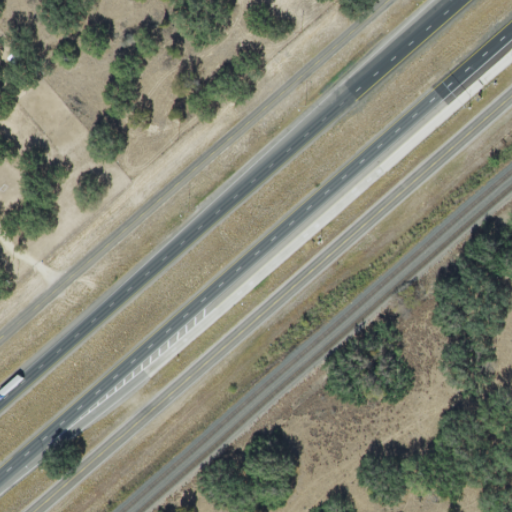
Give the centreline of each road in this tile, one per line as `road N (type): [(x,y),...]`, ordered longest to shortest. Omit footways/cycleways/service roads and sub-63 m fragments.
road 1 (motorway): [(0,476),(511,28)]
road 2 (tertiary): [(32,511),(511,94)]
road 3 (motorway): [(459,0),(0,403)]
road 4 (tertiary): [(0,342),(390,0)]
